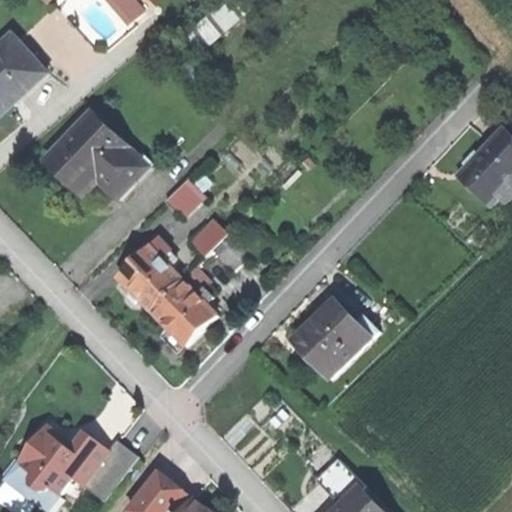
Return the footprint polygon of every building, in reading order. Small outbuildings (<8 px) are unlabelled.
[(134,0),(113,0),(134,23),(146,13),(134,0)] [(234,0),(231,0),(200,25),(217,47),(250,20),(234,0)] [(0,118),(49,73),(16,37),(0,50),(0,118)] [(93,113),(47,159),(61,173),(80,191),(93,177),(118,201),(135,183),(128,176),(143,162),(93,113)] [(480,156),(461,176),(491,205),(500,196),(511,183),(511,138),(504,131),(480,156)] [(150,169),(143,162),(128,176),(135,183),(150,169)] [(166,203),(179,218),(203,197),(189,182),(166,203)] [(511,196),(511,183),(500,196),(507,202),(511,196)] [(193,245),(205,258),(214,250),(229,236),(216,223),(193,245)] [(230,235),(229,236),(214,250),(235,273),(251,258),(230,235)] [(146,302),(154,310),(183,281),(162,259),(172,250),(159,237),(120,276),(132,288),(139,294),(146,302)] [(198,296),(183,281),(154,310),(169,326),(187,343),(189,346),(203,332),(219,316),(207,305),(198,296)] [(133,300),(139,294),(132,288),(127,294),(133,300)] [(206,289),(198,296),(207,305),(215,298),(206,289)] [(304,348),(334,379),(382,332),(368,318),(361,325),(337,301),(322,317),(304,334),(311,341),(304,348)] [(178,352),(187,343),(169,326),(161,334),(178,352)] [(102,444),(88,434),(75,452),(67,446),(67,440),(51,428),(25,463),(28,465),(28,466),(27,469),(39,478),(36,481),(37,488),(45,494),(52,493),(55,489),(65,497),(78,479),(88,487),(94,478),(114,453),(102,444)] [(114,453),(94,478),(115,495),(143,459),(121,443),(114,453)] [(39,478),(27,469),(28,466),(28,465),(25,463),(10,483),(51,511),(53,511),(65,497),(55,489),(52,493),(45,494),(37,488),(36,481),(39,478)] [(169,487),(149,510),(151,511),(185,511),(191,505),(169,487)] [(384,511),(363,490),(339,511),(384,511)] [(211,511),(197,501),(187,511),(211,511)]
